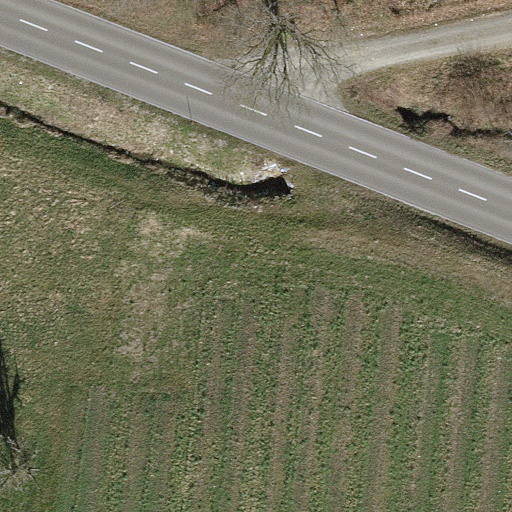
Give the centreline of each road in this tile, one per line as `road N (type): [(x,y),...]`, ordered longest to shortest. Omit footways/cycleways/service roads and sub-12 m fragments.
road 1 (tertiary): [(511,215),(0,12)]
road 2 (track): [(208,98),(511,31)]
